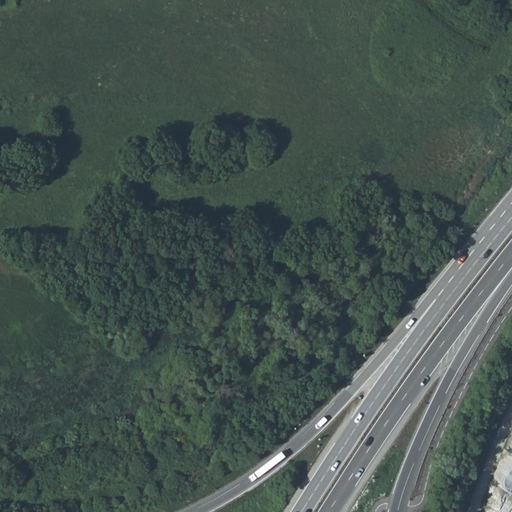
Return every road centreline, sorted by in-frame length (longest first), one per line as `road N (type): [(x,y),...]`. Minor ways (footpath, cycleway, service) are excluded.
road 1 (trunk): [(453,289),(431,297),(310,432),(260,475),(197,511)]
road 2 (trunk): [(328,511),(445,333),(511,252)]
road 3 (trunk): [(393,511),(428,420),(511,273)]
road 4 (trunk): [(453,289),(307,502)]
